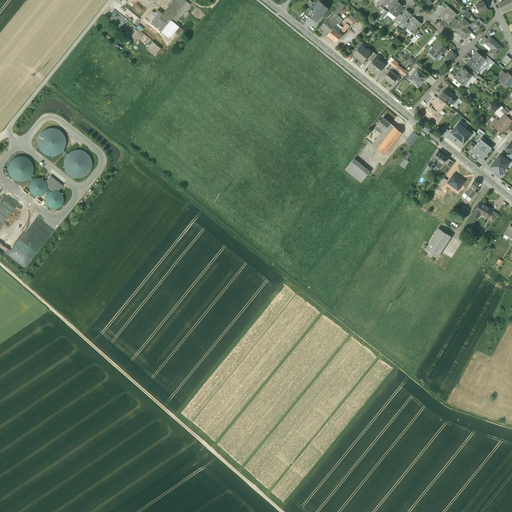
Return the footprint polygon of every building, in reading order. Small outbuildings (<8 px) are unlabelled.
[(186,1),(184,0),(173,0),(172,2),(179,9),(186,1)] [(511,0),(505,0),(499,3),(502,11),(511,6),(511,0)] [(179,9),(168,23),(172,27),(175,23),(190,5),(186,1),(179,9)] [(484,1),(475,5),(476,5),(474,6),(476,9),(477,9),(479,12),(487,8),(484,1)] [(172,2),(159,18),(167,24),(168,23),(179,9),(172,2)] [(310,14),(318,21),(328,9),(320,2),(310,14)] [(397,2),(389,11),(394,16),(399,11),(403,6),(397,2)] [(342,3),(325,22),(321,27),(324,30),(324,29),(329,33),(333,28),(334,28),(335,26),(337,23),(333,19),(344,5),(342,3)] [(441,5),(435,12),(439,15),(445,9),(441,5)] [(445,9),(439,15),(448,24),(454,17),(449,13),(452,10),(448,6),(445,9)] [(401,16),(398,20),(399,20),(403,24),(406,21),(412,15),(406,10),(401,16)] [(159,18),(151,11),(145,19),(161,31),(167,24),(159,18)] [(463,18),(454,29),(465,39),(469,35),(471,32),(465,27),(468,23),(463,18)] [(412,23),(407,28),(411,31),(410,32),(411,32),(412,32),(413,33),(416,29),(421,23),(415,19),(412,23)] [(172,27),(168,23),(161,31),(170,39),(179,27),(175,23),(172,27)] [(334,28),(333,28),(329,33),(327,35),(336,42),(349,26),(346,23),(339,32),(338,31),(334,28)] [(146,46),(144,48),(153,56),(160,49),(145,35),(140,40),(146,46)] [(484,37),(479,42),(483,46),(485,43),(484,43),(487,39),(484,37)] [(493,50),(489,55),(494,59),(503,48),(490,37),(487,39),(484,43),(485,43),(493,50)] [(438,42),(430,52),(437,58),(443,52),(444,53),(447,50),(438,42)] [(358,48),(353,54),(358,58),(366,49),(361,45),(358,48)] [(366,49),(358,58),(363,62),(367,57),(371,53),(370,53),(366,49)] [(451,51),(447,56),(451,60),(455,55),(451,51)] [(483,57),(476,52),(472,58),(481,65),(485,59),(483,57)] [(507,64),(511,59),(506,56),(502,60),(507,64)] [(372,61),(367,67),(372,71),(380,61),(376,57),(375,57),(372,61)] [(481,65),(472,58),(467,63),(473,69),(476,71),(476,70),(481,65)] [(485,59),(481,65),(485,68),(491,60),(490,59),(488,62),(485,59)] [(380,61),(372,71),(377,75),(384,66),(385,65),(380,61)] [(397,65),(395,63),(392,66),(389,70),(399,78),(402,74),(405,71),(397,65)] [(416,63),(413,66),(417,70),(417,69),(419,71),(422,68),(416,63)] [(470,73),(463,68),(459,73),(468,80),(472,76),(472,75),(470,73)] [(417,70),(408,79),(414,84),(415,82),(419,86),(424,81),(422,80),(425,76),(419,71),(417,69),(417,70)] [(399,78),(389,70),(385,75),(386,76),(385,78),(392,84),(393,82),(395,83),(399,78)] [(506,75),(502,72),(497,77),(502,80),(506,75)] [(468,80),(459,73),(455,78),(462,83),(464,85),(468,80)] [(511,82),(511,76),(507,73),(506,75),(502,80),(509,86),(511,82)] [(457,97),(446,88),(441,95),(446,100),(452,104),(453,102),(455,104),(457,101),(455,99),(457,97)] [(439,98),(437,101),(444,106),(446,104),(439,98)] [(437,101),(426,114),(437,124),(442,117),(438,113),(444,106),(437,101)] [(508,113),(503,108),(500,111),(504,114),(506,116),(508,113)] [(504,114),(494,126),(501,132),(511,121),(506,116),(504,114)] [(383,117),(380,121),(379,120),(377,122),(378,123),(374,128),(381,134),(390,123),(383,117)] [(402,133),(390,123),(381,134),(372,145),(384,155),(402,133)] [(465,129),(458,124),(452,131),(450,133),(457,139),(465,129)] [(39,151),(43,154),(47,156),(52,156),(57,155),(61,153),(64,149),(65,145),(66,140),(64,135),(61,131),(57,129),(53,127),(48,128),(43,129),(40,133),(37,137),(36,142),(37,146),(39,151)] [(450,133),(452,131),(450,129),(449,131),(444,128),(440,133),(446,138),(450,133)] [(495,136),(487,130),(485,133),(479,128),(477,132),(490,142),(495,136)] [(471,134),(465,129),(457,139),(463,144),(468,138),(471,134)] [(471,134),(468,138),(470,140),(476,133),(473,131),(471,134)] [(413,132),(406,141),(411,145),(419,136),(413,132)] [(487,144),(481,140),(476,145),(487,154),(492,148),(487,144)] [(476,145),(472,151),(472,152),(480,158),(482,160),(487,154),(476,145)] [(63,164),(63,168),(65,172),(68,175),(71,177),(75,178),(80,178),(84,177),(87,175),(90,172),(92,168),(92,164),(92,159),(90,156),(87,153),(84,150),(79,149),(75,149),(71,150),(68,153),(65,156),(63,160),(63,164)] [(447,158),(438,152),(428,165),(433,168),(438,160),(443,164),(444,163),(447,158)] [(476,162),(480,158),(472,152),(469,156),(476,162)] [(499,155),(495,160),(505,168),(509,162),(504,158),(499,155)] [(21,183),(25,182),(29,180),(32,176),(33,172),(34,168),(33,164),(31,161),(27,158),(23,156),(19,156),(15,157),(12,159),(9,162),(7,166),(7,170),(8,174),(10,178),(13,181),(17,182),(21,183)] [(370,172),(354,159),(345,170),(361,183),(370,172)] [(404,159),(400,166),(404,169),(409,162),(407,160),(404,159)] [(443,164),(438,160),(433,168),(435,170),(436,167),(439,169),(443,164)] [(500,174),(505,168),(495,160),(490,166),(495,170),(500,174)] [(428,165),(422,174),(427,177),(431,170),(433,168),(428,165)] [(500,174),(495,170),(492,174),(500,179),(502,176),(500,174)] [(464,181),(454,174),(447,183),(458,190),(464,181)] [(62,186),(50,176),(46,182),(46,183),(47,185),(48,187),(48,188),(51,190),(52,190),(55,190),(58,191),(62,186)] [(29,190),(31,193),(34,196),(38,197),(41,196),(44,194),(47,191),(48,188),(48,187),(47,185),(46,183),(46,182),(43,179),(40,178),(36,178),(32,180),(30,183),(29,186),(29,190)] [(442,178),(437,184),(442,187),(446,181),(443,178),(443,179),(442,178)] [(474,180),(469,187),(474,191),(475,189),(479,184),(474,180)] [(474,191),(469,187),(465,193),(467,195),(466,197),(469,199),(470,197),(471,198),(477,190),(475,189),(474,191)] [(58,191),(55,190),(52,190),(51,190),(48,192),(46,195),(44,198),(44,202),(46,205),(48,208),(52,209),(55,209),(59,208),(61,206),(63,203),(64,199),(63,196),(61,193),(58,191)] [(492,209),(480,202),(472,215),(477,218),(479,214),(481,213),(487,217),(488,216),(492,210),(492,209)] [(463,206),(459,212),(465,215),(468,210),(463,206)] [(497,213),(492,210),(488,216),(494,219),(497,213)] [(451,237),(438,229),(425,250),(438,258),(451,237)] [(0,247),(8,253),(13,246),(0,238),(0,240),(1,241),(0,243),(0,247)]
